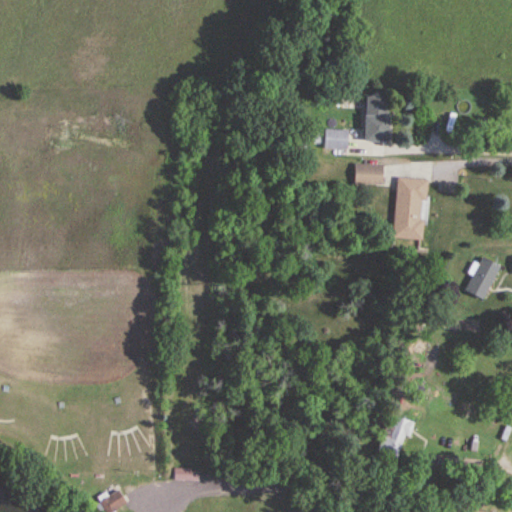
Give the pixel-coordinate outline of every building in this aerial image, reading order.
[(387,96),(363,96),(363,142),(387,142),(387,96)] [(321,150),(346,150),(346,130),(322,130),(322,135),(313,135),(313,143),(321,143),(321,150)] [(352,186),(381,186),(381,165),(352,165),(352,186)] [(391,239),(420,241),(424,180),(395,178),(391,239)] [(463,291),(482,301),(499,267),(480,257),(463,291)] [(411,423),(389,415),(376,452),(399,460),(411,423)] [(175,480),(201,480),(201,469),(175,469),(175,480)]
